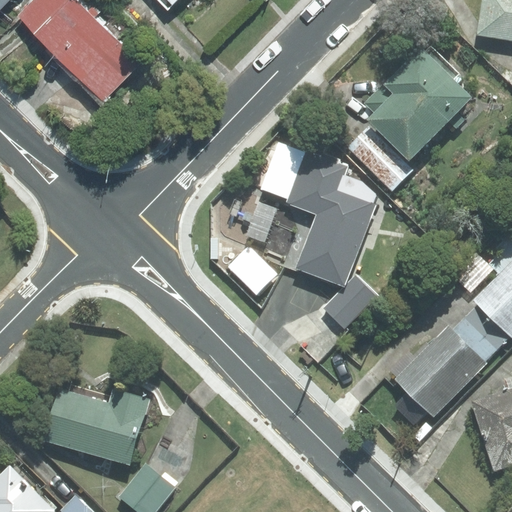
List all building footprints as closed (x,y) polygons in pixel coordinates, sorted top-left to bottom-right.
[(0,0),(0,2),(6,8),(13,0),(0,0)] [(38,18),(47,26),(72,0),(36,0),(28,9),(38,18)] [(94,0),(72,0),(47,26),(115,93),(152,56),(94,0)] [(511,0),(487,0),(482,34),(511,38),(511,0)] [(385,84),(368,102),(380,113),(376,117),(419,158),(479,96),(461,78),(466,73),(438,47),(435,50),(429,45),(397,79),(394,75),(385,84)] [(418,170),(373,126),(362,137),(352,148),(397,191),(418,170)] [(293,198),(310,152),(283,142),(265,188),(293,198)] [(350,166),(310,152),(293,198),(291,202),(297,204),(296,205),(321,214),(320,218),(301,268),(349,285),(352,286),(354,280),(382,204),(342,189),(350,166)] [(282,208),(264,202),(252,235),(270,242),(282,208)] [(235,242),(222,249),(228,261),(241,255),(235,242)] [(511,265),(479,299),(483,302),(511,331),(511,265)] [(381,295),(359,274),(354,280),(352,286),(349,285),(327,308),(349,329),(381,295)] [(511,338),(511,331),(483,302),(470,316),(457,329),(490,361),(511,338)] [(454,325),(401,378),(404,380),(414,390),(434,410),(440,416),(492,363),(490,361),(457,329),(454,325)] [(48,441),(138,465),(156,399),(119,389),(115,402),(63,388),(48,441)] [(511,389),(477,400),(499,472),(511,467),(511,389)] [(434,410),(414,390),(399,405),(419,425),(434,410)] [(165,474),(151,462),(124,496),(145,511),(159,511),(180,486),(165,474)] [(0,477),(0,511),(60,511),(62,510),(14,463),(0,477)] [(69,511),(75,511),(87,500),(81,495),(67,510),(69,511)] [(98,511),(87,500),(75,511),(98,511)]
